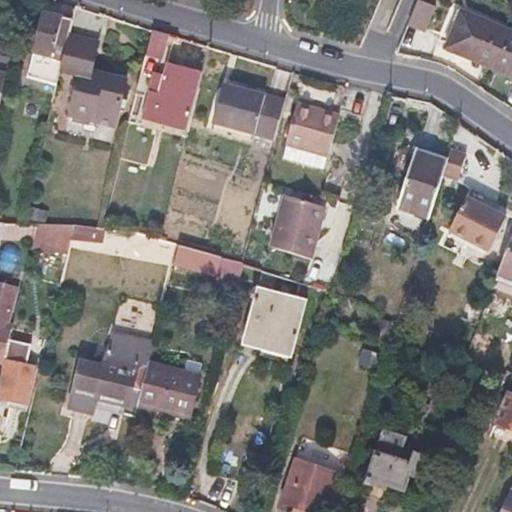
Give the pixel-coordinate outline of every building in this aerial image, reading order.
[(444,46),(488,65),(502,27),(458,10),(444,46)] [(58,84),(60,75),(68,38),(71,21),(41,15),(28,78),(58,84)] [(511,31),(502,27),(488,65),(511,74),(511,31)] [(151,30),(151,31),(141,76),(153,79),(142,122),(187,133),(201,72),(166,64),(173,36),(151,30)] [(60,75),(69,77),(79,79),(71,119),(116,128),(127,80),(92,73),(97,44),(68,38),(60,75)] [(227,86),(224,98),(221,111),(216,110),(213,126),(274,140),(285,100),(227,86)] [(329,155),(335,134),(340,114),(298,104),(288,143),(329,155)] [(329,155),(288,143),(284,158),(325,169),(329,155)] [(428,218),(437,189),(447,161),(414,151),(396,208),(428,218)] [(496,194),(506,201),(511,205),(511,185),(505,181),(496,194)] [(271,249),(292,255),(312,260),(327,206),(286,195),(271,249)] [(459,208),(455,219),(450,230),(470,239),(467,246),(489,254),(500,225),(459,208)] [(2,239),(35,242),(38,226),(10,224),(5,224),(2,239)] [(68,245),(72,245),(76,230),(38,226),(35,242),(68,245)] [(76,230),(72,245),(94,247),(95,232),(76,230)] [(511,233),(489,292),(511,300),(511,233)] [(175,266),(195,271),(216,277),(213,287),(237,294),(244,264),(180,247),(175,266)] [(17,292),(0,287),(0,364),(2,365),(8,343),(9,342),(12,330),(7,329),(17,292)] [(241,348),(265,354),(290,361),(305,304),(256,291),(241,348)] [(455,323),(464,326),(471,329),(478,314),(462,308),(455,323)] [(110,336),(106,351),(148,362),(152,346),(110,336)] [(11,403),(19,404),(27,405),(35,368),(27,367),(31,346),(9,342),(8,343),(0,378),(0,406),(10,408),(11,403)] [(131,392),(140,393),(147,366),(148,362),(106,351),(103,365),(79,359),(67,407),(91,413),(92,408),(95,398),(121,405),(127,407),(131,392)] [(147,366),(140,393),(136,407),(169,414),(170,410),(189,414),(198,378),(147,366)] [(404,414),(413,417),(422,420),(430,399),(413,393),(404,414)] [(494,422),(510,429),(511,430),(511,394),(508,393),(494,422)] [(118,415),(121,405),(95,398),(92,408),(118,415)] [(366,484),(376,487),(385,491),(388,484),(402,489),(409,471),(418,475),(425,458),(380,441),(366,476),(369,477),(366,484)] [(215,474),(228,478),(242,481),(250,453),(222,445),(215,474)] [(117,482),(124,484),(131,485),(138,460),(123,457),(117,482)] [(280,505),(287,507),(294,510),(293,511),(320,511),(321,510),(329,511),(333,511),(344,479),(293,463),(280,505)] [(511,511),(511,493),(508,492),(499,511),(511,511)]
